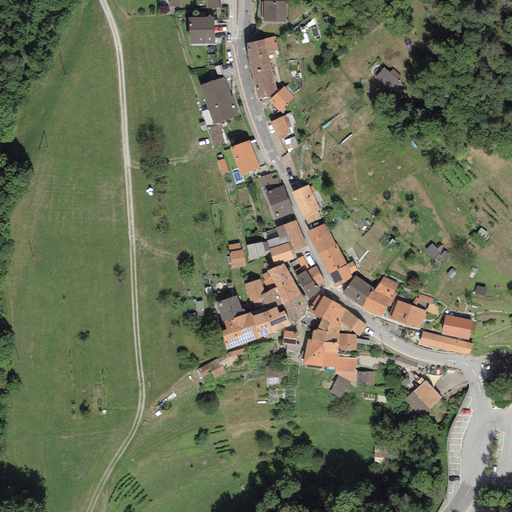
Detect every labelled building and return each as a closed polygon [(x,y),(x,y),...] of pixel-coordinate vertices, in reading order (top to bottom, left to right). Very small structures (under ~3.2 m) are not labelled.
[(220,0),(205,0),(206,9),(221,8),(220,0)] [(286,22),(286,1),(264,1),(264,2),(261,2),(261,21),(264,20),(264,21),(286,22)] [(214,17),(189,17),(189,45),(215,45),(214,17)] [(249,65),(269,60),(267,53),(278,50),(275,36),(264,39),(264,40),(247,44),(248,62),(249,65)] [(269,60),(249,65),(258,99),(273,96),(277,92),(269,60)] [(386,67),(373,79),(394,101),(407,88),(386,67)] [(224,77),(199,86),(213,125),(238,116),(224,77)] [(269,100),(282,114),(286,110),(284,108),(294,97),(284,86),(277,92),(273,96),(269,100)] [(290,114),(270,123),(277,138),(281,136),(282,139),(287,137),(286,134),(289,133),(287,128),(295,125),(290,114)] [(221,124),(208,128),(214,148),(227,144),(221,124)] [(230,148),(241,175),(259,168),(248,141),(230,148)] [(217,161),(221,174),(228,172),(224,159),(217,161)] [(265,192),(280,187),(277,177),(272,179),(270,173),(257,178),(263,193),(265,192)] [(308,185),(291,193),(304,216),(317,210),(319,209),(308,185)] [(295,212),(283,186),(280,187),(265,192),(276,219),(295,212)] [(321,219),(317,210),(304,216),(307,225),(321,219)] [(288,243),(291,252),(306,246),(296,220),(283,225),(290,242),(288,243)] [(318,253),(336,244),(324,224),(308,232),(318,253)] [(290,242),(283,225),(275,228),(278,237),(266,241),(269,249),(288,243),(290,242)] [(262,242),(246,245),(250,260),(265,256),(262,242)] [(228,245),(232,268),(245,266),(242,250),(241,250),(240,243),(228,245)] [(269,249),(274,265),(294,259),(291,252),(288,243),(269,249)] [(318,253),(329,274),(339,268),(346,263),(336,244),(318,253)] [(297,259),(290,264),(296,275),(309,268),(302,256),(297,259)] [(357,270),(352,262),(346,265),(339,268),(329,274),(335,287),(345,283),(352,277),(350,274),(357,270)] [(276,290),(293,281),(283,264),(267,271),(267,272),(274,283),(276,287),(275,288),(276,290)] [(306,272),(316,286),(324,281),(316,266),(306,272)] [(295,277),(309,300),(321,292),(316,286),(306,272),(305,271),(295,277)] [(266,286),(274,283),(267,272),(262,275),(264,280),(263,281),(266,286)] [(362,307),(374,289),(355,276),(342,294),(362,307)] [(374,289),(362,307),(361,308),(380,317),(387,305),(390,307),(396,294),(394,292),(398,284),(383,277),(374,289)] [(259,299),(261,295),(260,295),(264,289),(260,280),(244,284),(250,302),(252,301),(253,303),(261,303),(259,299)] [(284,305),(301,295),(293,281),(276,290),(283,303),(284,305)] [(277,306),(283,303),(276,290),(275,288),(267,292),(261,295),(259,299),(261,303),(262,305),(265,304),(266,305),(275,301),(277,306)] [(283,305),(290,323),(304,315),(306,309),(307,303),(301,295),(284,305),(283,305)] [(322,297),(319,295),(307,310),(322,318),(336,326),(345,309),(340,306),(341,305),(323,296),(322,297)] [(222,321),(224,321),(243,315),(236,296),(216,303),(222,321)] [(413,325),(420,328),(423,320),(425,320),(426,315),(425,314),(426,311),(398,300),(397,302),(395,301),(388,318),(412,326),(413,325)] [(264,313),(251,316),(258,338),(271,333),(290,326),(284,311),(279,313),(276,307),(264,313)] [(367,326),(345,309),(336,326),(340,327),(350,332),(352,330),(357,335),(359,336),(367,326)] [(251,316),(250,312),(243,315),(224,321),(226,330),(221,332),(226,350),(259,339),(258,338),(251,316)] [(445,315),(441,335),(469,340),(472,321),(445,315)] [(339,333),(340,327),(336,326),(322,318),(317,329),(312,331),(311,340),(338,342),(339,333)] [(297,332),(284,331),(282,344),(296,346),(297,332)] [(469,354),(473,344),(422,332),(420,343),(465,355),(469,354)] [(357,338),(357,335),(339,333),(338,342),(337,349),(356,350),(356,343),(357,338)] [(337,349),(338,342),(311,340),(307,339),(302,364),(335,367),(336,357),(337,349)] [(244,353),(243,348),(228,353),(219,358),(223,369),(232,365),(232,361),(238,361),(236,355),(244,353)] [(505,348),(488,352),(494,380),(511,376),(511,356),(506,357),(505,348)] [(357,372),(357,358),(336,357),(335,373),(338,375),(350,382),(356,382),(357,372)] [(223,369),(219,358),(197,369),(202,378),(211,373),(214,379),(225,373),(223,369)] [(277,364),(265,366),(267,385),(280,384),(277,364)] [(374,385),(374,372),(357,372),(356,382),(356,385),(374,385)] [(340,398),(350,382),(338,375),(332,386),(334,386),(329,393),(340,398)] [(427,381),(405,400),(422,419),(443,400),(427,381)]
